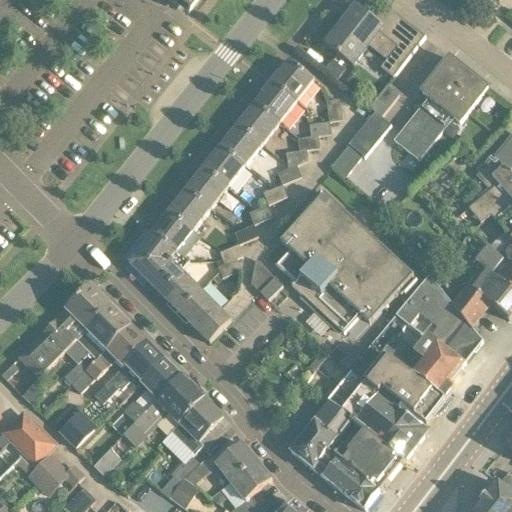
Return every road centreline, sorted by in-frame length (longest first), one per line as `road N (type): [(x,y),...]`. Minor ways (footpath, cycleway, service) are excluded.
road 1 (residential): [(328,511),(289,482),(233,397),(78,242)]
road 2 (residential): [(275,0),(78,242)]
road 3 (secondary): [(416,511),(511,385)]
